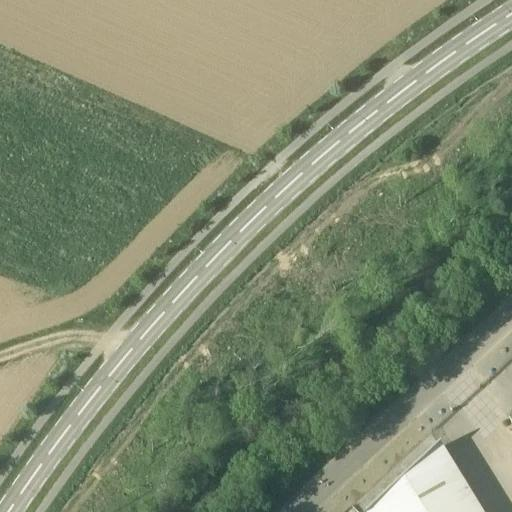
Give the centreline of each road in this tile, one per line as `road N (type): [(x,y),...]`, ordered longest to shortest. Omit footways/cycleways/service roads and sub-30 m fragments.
road 1 (secondary): [(8,511),(134,345),(288,183),(430,68),(511,14)]
road 2 (unclassified): [(293,511),(511,312)]
road 3 (track): [(0,357),(55,339),(134,345)]
